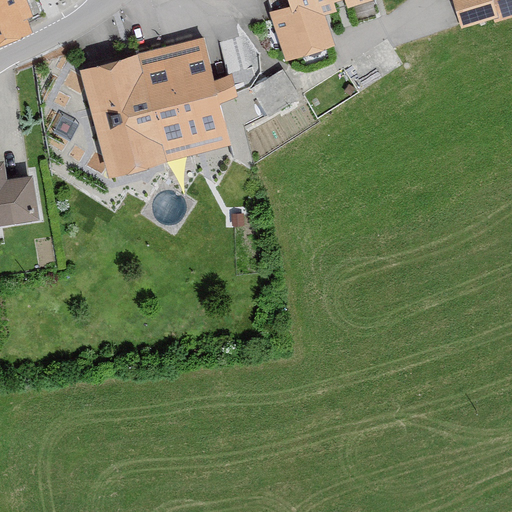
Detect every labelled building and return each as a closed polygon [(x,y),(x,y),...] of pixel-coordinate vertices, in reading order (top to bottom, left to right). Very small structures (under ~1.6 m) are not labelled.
[(0,0),(0,43),(31,32),(26,20),(30,18),(23,0),(0,0)] [(247,0),(258,32),(274,27),(284,61),(336,45),(327,15),(377,0),(247,0)] [(511,0),(456,0),(464,25),(497,15),(498,20),(511,15),(511,0)] [(215,81),(205,40),(82,71),(110,180),(233,148),(221,103),(239,98),(233,77),(215,81)] [(282,65),(252,83),(268,110),(298,92),(282,65)] [(0,226),(38,223),(33,178),(8,181),(6,163),(0,163),(0,226)]
